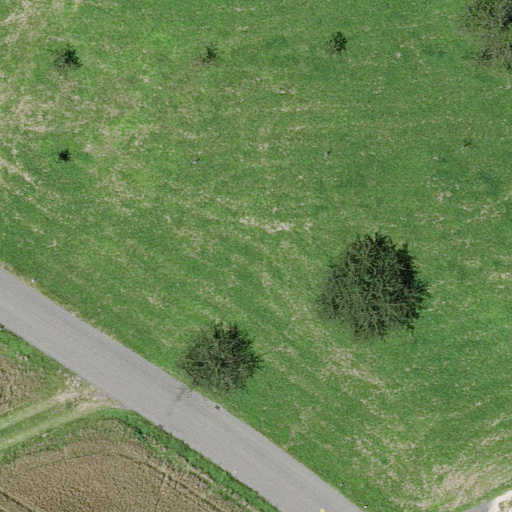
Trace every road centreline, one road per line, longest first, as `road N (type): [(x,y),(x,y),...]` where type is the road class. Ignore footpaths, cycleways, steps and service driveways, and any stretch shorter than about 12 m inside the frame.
road 1 (tertiary): [(0,305),(318,511)]
road 2 (track): [(132,391),(63,407),(0,435)]
